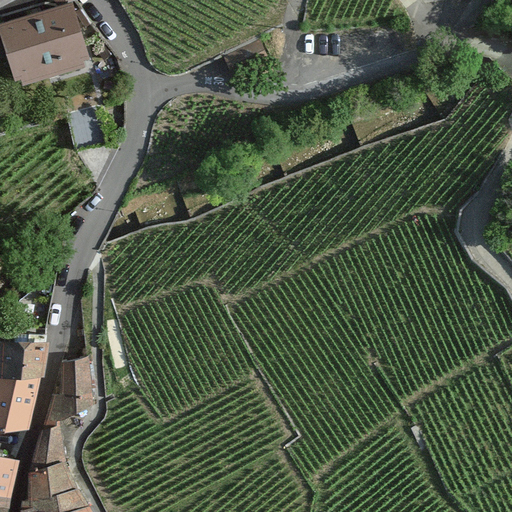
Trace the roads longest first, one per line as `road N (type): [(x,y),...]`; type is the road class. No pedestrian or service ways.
road 1 (residential): [(15,511),(69,295),(134,146),(140,90)]
road 2 (residential): [(140,90),(228,83),(294,97),(441,46),(462,25)]
road 3 (track): [(511,180),(482,223),(482,248),(511,279)]
